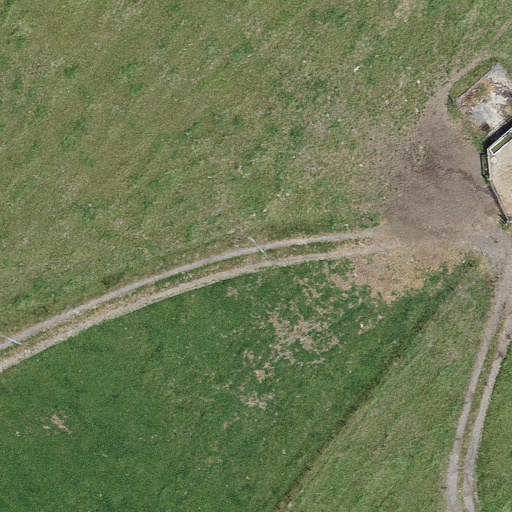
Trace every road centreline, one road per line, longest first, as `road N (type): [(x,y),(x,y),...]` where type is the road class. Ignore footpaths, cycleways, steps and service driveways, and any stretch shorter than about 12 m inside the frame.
road 1 (track): [(511,244),(238,266),(0,364)]
road 2 (track): [(485,511),(478,465),(511,361)]
